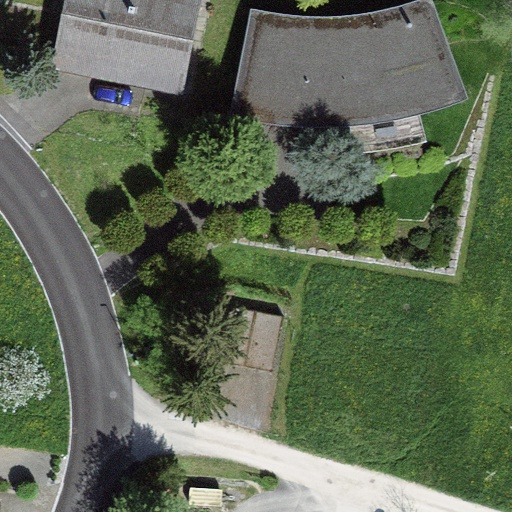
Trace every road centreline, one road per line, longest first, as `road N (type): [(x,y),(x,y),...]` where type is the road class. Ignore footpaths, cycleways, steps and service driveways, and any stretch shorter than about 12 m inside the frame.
road 1 (tertiary): [(85,511),(104,424),(96,351),(66,263),(0,166)]
road 2 (track): [(104,424),(270,456),(451,511)]
